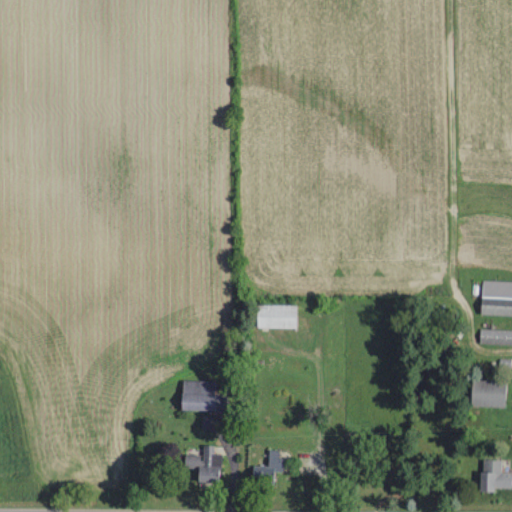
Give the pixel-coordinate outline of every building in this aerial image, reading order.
[(511,314),(511,296),(480,296),(480,315),(511,314)] [(294,304),(254,304),(254,327),(294,327),(294,304)] [(511,329),(479,328),(478,344),(511,344),(511,329)] [(505,379),(469,379),(469,406),(505,406),(505,379)] [(227,410),(227,394),(213,394),(213,380),(180,380),(180,410),(227,410)] [(194,480),(219,481),(220,452),(213,452),(213,444),(202,444),(201,456),(184,456),(184,473),(194,474),(194,480)] [(279,472),(279,449),(266,449),(266,465),(249,465),(249,483),(272,483),(272,472),(279,472)] [(511,471),(500,471),(500,458),(478,458),(478,489),(511,490),(511,471)]
